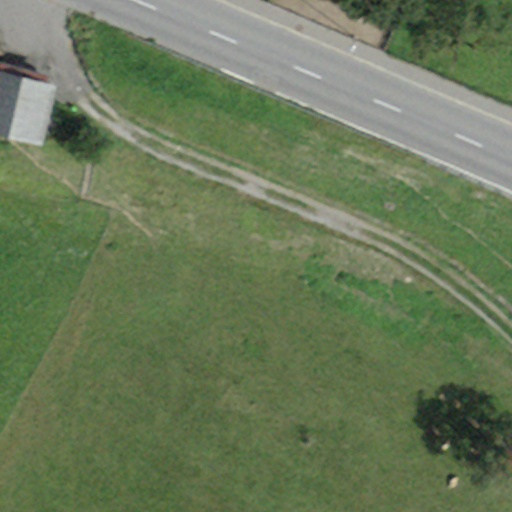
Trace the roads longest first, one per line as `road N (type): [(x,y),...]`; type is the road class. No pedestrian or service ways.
road 1 (track): [(32,0),(41,43),(124,130),(419,260),(511,333)]
road 2 (tertiary): [(136,0),(511,158)]
